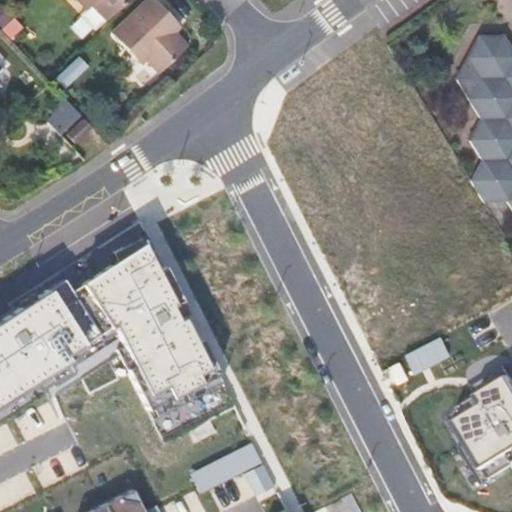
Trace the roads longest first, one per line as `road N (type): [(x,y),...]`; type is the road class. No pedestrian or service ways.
road 1 (residential): [(214,114),(417,511)]
road 2 (unknown): [(0,501),(107,452),(129,447),(161,468),(181,467),(254,434)]
road 3 (residential): [(214,114),(3,240)]
